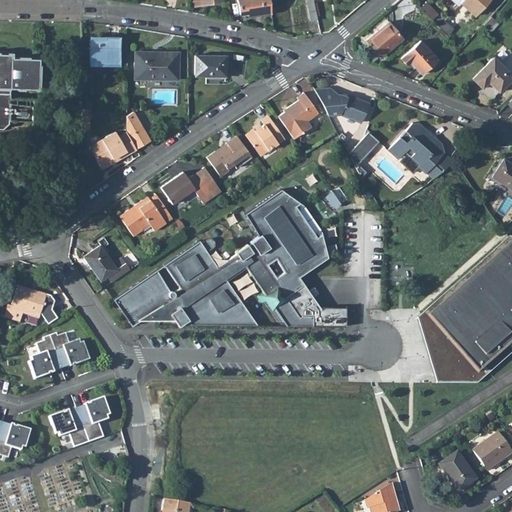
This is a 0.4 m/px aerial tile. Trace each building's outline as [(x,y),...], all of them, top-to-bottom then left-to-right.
[(236,0),(238,14),(249,13),(250,15),(270,12),(268,0),(236,0)] [(306,0),(311,21),(317,20),(312,0),(306,0)] [(489,0),(462,0),(461,2),(475,16),(489,0)] [(426,14),(431,19),(437,14),(426,2),(424,4),(430,10),(426,14)] [(430,10),(424,4),(420,8),(426,14),(430,10)] [(380,57),(402,38),(388,21),(366,40),(380,57)] [(445,21),(440,27),(447,34),(452,28),(445,21)] [(89,39),(88,64),(119,65),(119,37),(103,37),(103,39),(89,39)] [(429,67),(437,60),(420,41),(400,59),(406,65),(410,62),(421,74),(429,67)] [(134,51),(134,79),(177,79),(178,52),(134,51)] [(0,128),(2,129),(8,123),(8,120),(32,121),(32,105),(8,103),(9,98),(9,88),(37,88),(38,58),(10,57),(10,53),(0,53),(0,128)] [(194,55),(194,76),(225,76),(226,55),(194,55)] [(472,78),(492,98),(511,78),(511,75),(493,57),(472,78)] [(429,67),(431,69),(439,62),(437,60),(429,67)] [(330,88),(314,89),(328,115),(339,113),(360,122),(368,103),(347,94),(346,96),(340,94),(337,94),(330,88)] [(284,111),(278,116),(293,138),(311,126),(307,120),(318,113),(304,92),(296,97),(298,100),(286,108),(288,110),(285,113),(284,111)] [(126,132),(135,149),(150,141),(133,111),(126,115),(126,132)] [(253,129),(245,135),(259,155),(284,138),(268,116),(261,121),(263,124),(254,130),(253,129)] [(433,178),(453,161),(458,153),(455,150),(449,157),(444,152),(445,151),(432,140),(435,137),(436,136),(429,130),(429,131),(425,134),(412,122),(387,150),(397,159),(401,155),(404,157),(400,161),(412,173),(418,167),(425,173),(426,172),(433,178)] [(412,122),(425,134),(429,131),(419,122),(412,122)] [(89,147),(99,165),(125,150),(127,153),(135,149),(126,132),(117,136),(114,131),(89,147)] [(368,132),(348,154),(354,166),(376,141),(377,140),(368,132)] [(236,168),(251,157),(236,135),(225,143),(225,144),(226,145),(216,153),(215,151),(206,157),(219,176),(228,170),(226,168),(233,164),(236,168)] [(432,140),(445,151),(442,142),(435,137),(432,140)] [(357,165),(375,144),(378,141),(377,140),(376,141),(354,166),(355,167),(357,165)] [(215,151),(216,153),(226,145),(225,144),(215,151)] [(99,165),(101,168),(127,153),(125,150),(99,165)] [(511,165),(503,159),(492,176),(511,188),(511,165)] [(366,173),(357,165),(355,167),(357,171),(361,179),(366,173)] [(182,171),(160,187),(171,203),(193,188),(203,203),(220,191),(204,167),(187,178),(182,171)] [(156,269),(112,299),(131,326),(139,321),(147,313),(149,315),(157,311),(163,320),(158,323),(158,324),(177,325),(178,326),(187,320),(190,325),(256,325),(224,277),(243,264),(262,292),(257,295),(262,302),(266,298),(285,326),(312,326),(313,322),(318,322),(318,326),(345,326),(345,307),(322,307),(320,308),(310,294),(303,283),(295,288),(291,281),(298,276),(327,257),(321,233),(316,236),(313,233),(297,208),(295,205),(300,202),(280,188),(244,213),(258,236),(250,241),(251,243),(248,245),(247,243),(235,251),(236,253),(217,266),(206,251),(205,249),(209,246),(204,240),(201,242),(199,240),(163,264),(179,287),(173,292),(173,291),(172,291),(172,290),(171,290),(170,290),(169,291),(156,269)] [(332,193),(326,198),(335,208),(339,205),(332,193)] [(163,218),(169,214),(155,194),(149,198),(147,196),(135,204),(138,207),(131,212),(128,209),(119,215),(133,236),(142,229),(142,228),(139,225),(147,220),(149,223),(154,230),(166,222),(163,218)] [(128,209),(131,212),(138,207),(135,204),(128,209)] [(163,218),(166,222),(172,218),(169,214),(163,218)] [(139,225),(142,228),(149,223),(147,220),(139,225)] [(507,237),(501,243),(504,247),(511,240),(507,237)] [(207,238),(204,240),(209,246),(205,249),(206,251),(212,247),(213,246),(214,245),(214,243),(214,241),(213,239),(212,239),(210,238),(208,238),(207,238)] [(511,352),(511,241),(511,240),(504,247),(501,243),(421,314),(442,383),(477,383),(511,352)] [(92,267),(92,268),(100,280),(107,276),(111,282),(129,269),(125,262),(116,268),(113,263),(100,244),(84,255),(92,267)] [(83,256),(92,268),(92,267),(84,255),(83,256)] [(113,263),(116,268),(125,262),(121,257),(113,263)] [(45,294),(17,285),(11,306),(7,305),(3,317),(19,322),(22,313),(29,315),(30,311),(40,314),(45,294)] [(421,314),(417,318),(436,383),(442,383),(421,314)] [(49,335),(61,369),(69,366),(69,367),(88,360),(82,342),(79,343),(78,340),(68,343),(65,333),(56,336),(55,333),(49,335)] [(53,371),(61,369),(49,335),(42,338),(43,341),(35,343),(39,354),(29,357),(31,361),(28,362),(34,379),(53,372),(53,371)] [(83,405),(76,408),(88,442),(103,437),(98,423),(107,419),(106,416),(109,415),(102,397),(83,404),(83,405)] [(88,442),(76,408),(67,411),(67,410),(48,417),(54,434),(57,433),(59,437),(68,433),(73,447),(88,442)] [(10,425),(2,422),(0,427),(0,455),(7,458),(10,448),(20,450),(21,447),(24,448),(29,430),(10,424),(10,425)] [(496,432),(472,450),(486,470),(511,453),(496,432)] [(474,479),(455,453),(438,465),(457,491),(474,479)] [(368,511),(397,511),(389,484),(363,501),(365,509),(367,508),(368,511)] [(187,511),(189,503),(163,499),(160,511),(187,511)]
